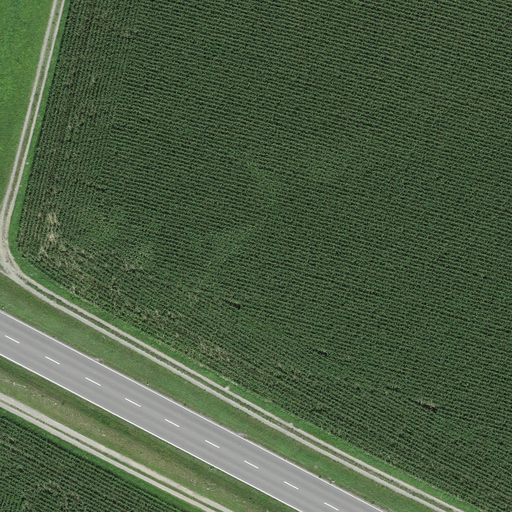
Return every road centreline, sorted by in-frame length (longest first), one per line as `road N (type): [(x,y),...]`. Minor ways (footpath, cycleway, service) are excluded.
road 1 (track): [(0,265),(443,511)]
road 2 (primary): [(338,511),(0,335)]
road 3 (track): [(1,266),(59,0)]
road 4 (track): [(0,400),(225,511)]
